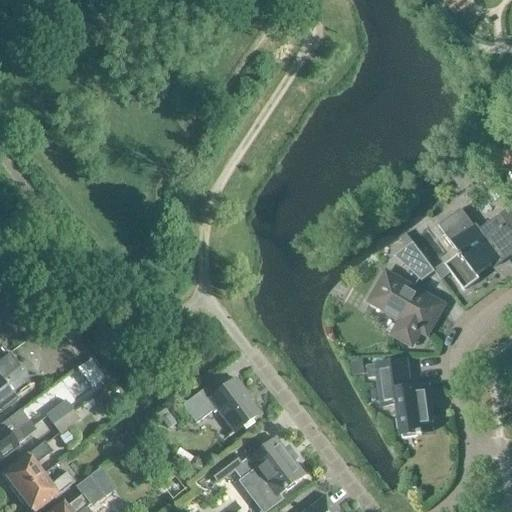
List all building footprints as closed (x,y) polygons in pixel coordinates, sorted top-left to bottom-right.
[(457,223),(444,234),(460,256),(446,266),(464,292),(480,280),(477,277),(498,262),(501,265),(511,256),(511,210),(510,208),(500,216),(508,226),(497,234),(489,224),(478,232),(461,210),(452,216),(457,223)] [(418,250),(406,259),(423,281),(435,272),(418,250)] [(393,336),(412,347),(420,332),(427,336),(444,307),(387,274),(370,303),(402,321),(393,336)] [(54,353),(67,344),(60,335),(47,344),(54,353)] [(0,409),(1,409),(0,407),(0,382),(19,367),(10,356),(0,363),(0,409)] [(379,379),(382,407),(397,405),(399,419),(396,421),(397,431),(401,432),(402,437),(417,435),(417,437),(422,436),(422,435),(432,433),(428,405),(430,404),(428,387),(410,389),(406,362),(367,367),(369,380),(379,379)] [(246,392),(235,378),(211,396),(205,388),(182,406),(196,424),(216,409),(234,433),(260,414),(244,393),(246,392)] [(66,406),(46,420),(53,430),(72,416),(66,406)] [(0,461),(17,448),(16,446),(34,432),(27,422),(26,422),(18,412),(0,425),(0,427),(1,428),(0,429),(0,461)] [(80,426),(72,416),(53,430),(60,440),(80,426)] [(240,466),(234,471),(240,478),(237,481),(260,511),(264,511),(281,499),(278,494),(303,475),(276,439),(246,461),(240,466)] [(10,485),(8,487),(16,497),(42,477),(34,466),(51,453),(43,443),(2,474),(10,485)] [(49,486),(42,477),(16,497),(21,505),(23,503),(30,511),(33,511),(73,482),(66,472),(49,486)] [(104,498),(89,478),(75,489),(81,497),(66,508),(63,503),(51,511),(88,511),(86,509),(89,507),(90,508),(104,498)] [(336,511),(325,496),(304,511),(336,511)]
